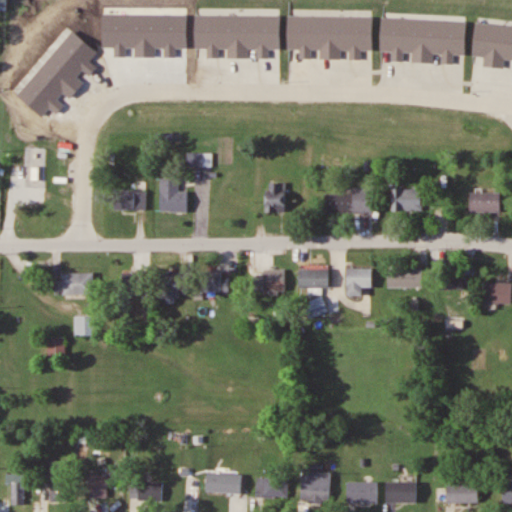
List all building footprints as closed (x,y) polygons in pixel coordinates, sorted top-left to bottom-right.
[(213,199),(209,151),(193,153),(196,200),(213,199)] [(188,191),(179,191),(179,178),(161,178),(161,211),(188,211),(188,191)] [(266,212),(287,212),(287,183),(266,183),(266,212)] [(323,193),(323,213),(374,213),(374,187),(354,187),(354,193),(323,193)] [(392,211),(423,211),(423,188),(392,188),(392,211)] [(115,190),(115,210),(147,210),(147,190),(115,190)] [(502,193),(471,193),(471,213),(502,213),(502,193)] [(348,296),(364,296),(364,286),(374,286),(374,267),(348,267),(348,296)] [(331,268),(301,268),(301,289),(331,289),(331,268)] [(389,287),(424,287),(424,268),(389,268),(389,287)] [(202,291),(229,291),(229,276),(223,276),(223,269),(202,269),(202,291)] [(286,269),(261,269),(261,292),(286,292),(286,269)] [(180,298),(180,271),(163,271),(163,298),(180,298)] [(142,272),(125,272),(125,304),(142,304),(142,272)] [(95,273),(65,273),(65,295),(95,295),(95,273)] [(441,290),(465,289),(464,275),(440,275),(441,290)] [(485,302),(511,303),(511,282),(485,282),(485,302)] [(326,313),(325,298),(311,299),(313,315),(326,313)] [(95,316),(75,316),(75,335),(95,335),(95,316)] [(65,362),(65,338),(40,338),(40,362),(65,362)] [(51,461),(51,501),(67,501),(67,461),(51,461)] [(108,469),(87,469),(87,498),(108,498),(108,469)] [(303,500),(331,500),(331,471),(303,471),(303,500)] [(243,474),(208,472),(207,491),(242,493),(243,474)] [(7,484),(13,484),(13,505),(26,505),(26,474),(7,474),(7,484)] [(290,476),(257,476),(257,497),(290,497),(290,476)] [(163,481),(132,480),(131,499),(163,500),(163,481)] [(380,482),(348,482),(348,503),(380,503),(380,482)] [(388,502),(418,502),(418,482),(388,482),(388,502)] [(479,483),(448,483),(448,502),(479,502),(479,483)]
